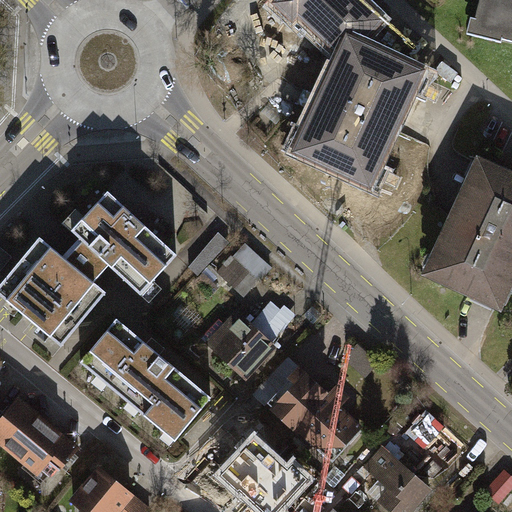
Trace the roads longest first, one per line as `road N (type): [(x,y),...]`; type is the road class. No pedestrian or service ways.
road 1 (residential): [(147,95),(511,431)]
road 2 (residential): [(0,338),(207,511)]
road 3 (residential): [(511,107),(396,0)]
